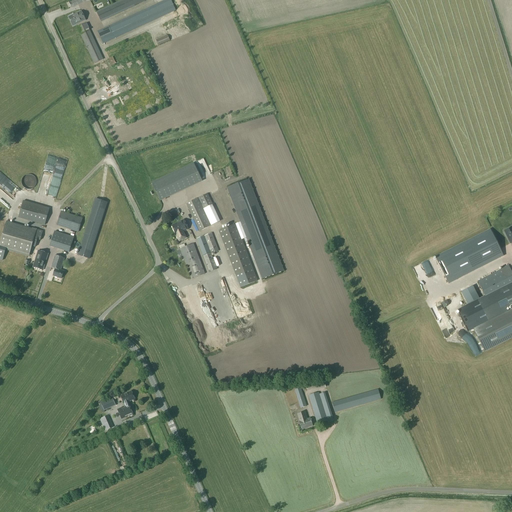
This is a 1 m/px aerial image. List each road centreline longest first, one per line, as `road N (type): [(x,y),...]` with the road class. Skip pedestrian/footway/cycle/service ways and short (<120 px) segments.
road 1 (unclassified): [(95,326),(157,260),(44,12)]
road 2 (unclassified): [(209,511),(139,356),(95,326)]
road 3 (unknown): [(146,234),(179,197),(218,191),(228,213),(215,230),(223,265),(193,283)]
road 4 (unclassified): [(328,511),(404,491),(511,494)]
